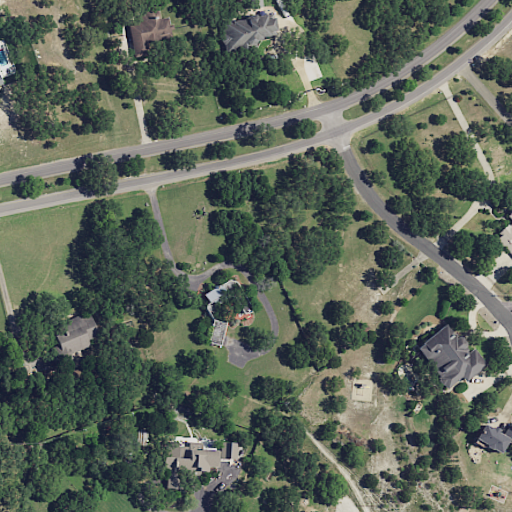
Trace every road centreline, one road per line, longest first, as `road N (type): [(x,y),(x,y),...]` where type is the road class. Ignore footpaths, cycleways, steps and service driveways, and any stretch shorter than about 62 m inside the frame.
road 1 (tertiary): [(0,210),(190,173),(337,133),(432,84),(511,18)]
road 2 (tertiary): [(492,0),(430,55),(362,97),(214,139),(0,181)]
road 3 (residential): [(326,110),(382,209),(477,286),(511,330)]
